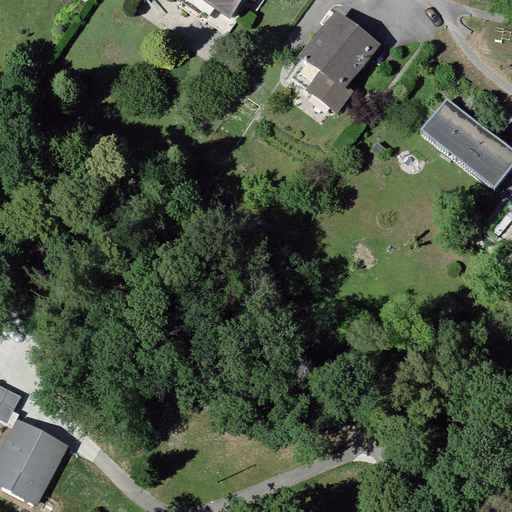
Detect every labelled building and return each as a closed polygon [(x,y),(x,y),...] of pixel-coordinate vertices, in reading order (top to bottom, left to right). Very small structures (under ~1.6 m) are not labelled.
[(197,0),(231,24),(248,0),(197,0)] [(350,93),(382,49),(337,16),(301,65),(320,78),(307,96),(339,119),(356,97),(350,93)] [(511,173),(511,152),(447,101),(420,135),(495,195),(511,173)] [(511,207),(493,231),(511,246),(511,207)] [(33,376),(0,361),(0,391),(20,401),(33,376)] [(0,423),(7,427),(20,401),(0,391),(0,423)] [(68,449),(18,424),(0,460),(0,473),(45,496),(68,449)]
